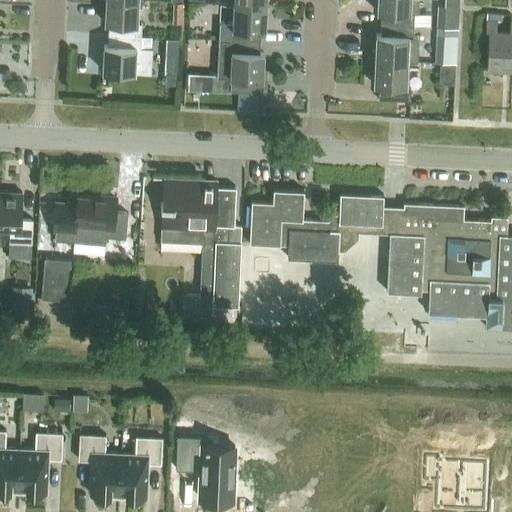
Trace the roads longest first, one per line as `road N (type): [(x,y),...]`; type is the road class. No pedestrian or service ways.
road 1 (unclassified): [(315,152),(43,138)]
road 2 (unclassified): [(511,161),(315,152)]
road 3 (residential): [(315,152),(319,0)]
road 4 (residential): [(43,138),(48,0)]
